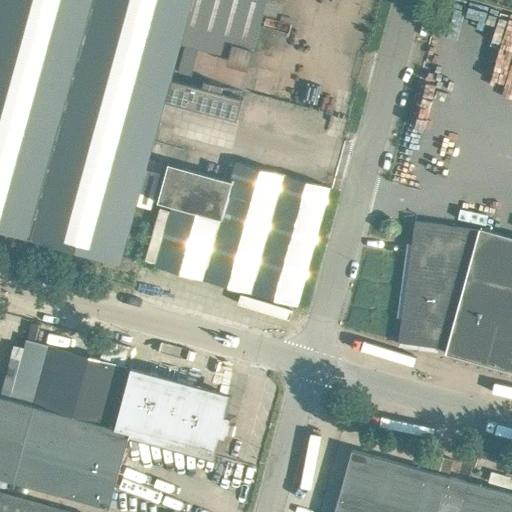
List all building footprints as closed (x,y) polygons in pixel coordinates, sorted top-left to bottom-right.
[(0,0),(0,228),(120,261),(136,204),(149,207),(159,172),(145,169),(164,102),(237,121),(243,100),(189,86),(170,81),(173,69),(192,74),(199,46),(228,54),(226,62),(247,67),(249,60),(264,0),(0,0)] [(209,83),(212,69),(198,65),(195,79),(209,83)] [(297,305),(330,187),(236,161),(231,180),(168,162),(162,182),(157,201),(172,206),(155,265),(297,305)] [(511,370),(511,236),(479,227),(479,229),(416,220),(417,219),(415,219),(412,243),(413,243),(403,318),(402,318),(398,343),(400,343),(400,340),(438,346),(438,347),(446,348),(445,353),(511,370)] [(45,355),(48,345),(38,342),(35,352),(45,355)] [(122,386),(128,367),(50,345),(33,404),(112,427),(122,386)] [(222,414),(227,395),(130,369),(114,428),(130,432),(211,454),(216,434),(224,437),(226,432),(233,434),(236,423),(228,421),(230,416),(222,414)] [(0,477),(109,507),(130,432),(114,428),(112,427),(33,404),(0,395),(0,477)] [(511,511),(511,493),(466,481),(352,449),(343,482),(340,494),(334,511),(511,511)] [(450,472),(453,459),(434,454),(430,467),(450,472)] [(73,511),(0,491),(0,511),(73,511)]
